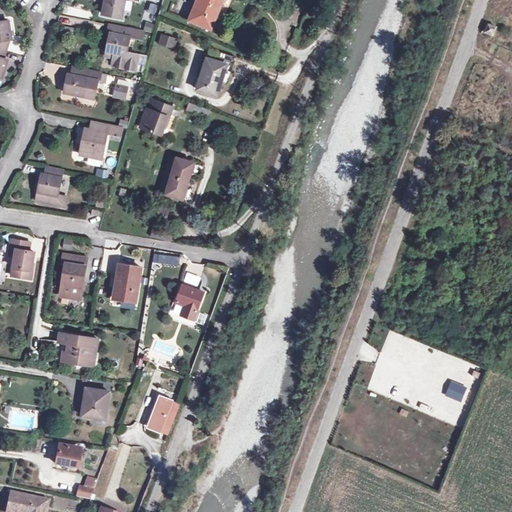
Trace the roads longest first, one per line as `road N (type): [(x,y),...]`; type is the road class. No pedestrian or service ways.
road 1 (unclassified): [(293,511),(482,0)]
road 2 (residential): [(242,259),(341,0)]
road 3 (residential): [(151,511),(242,259)]
road 4 (residential): [(0,217),(242,259)]
road 5 (residential): [(0,179),(29,122),(23,105),(49,0)]
